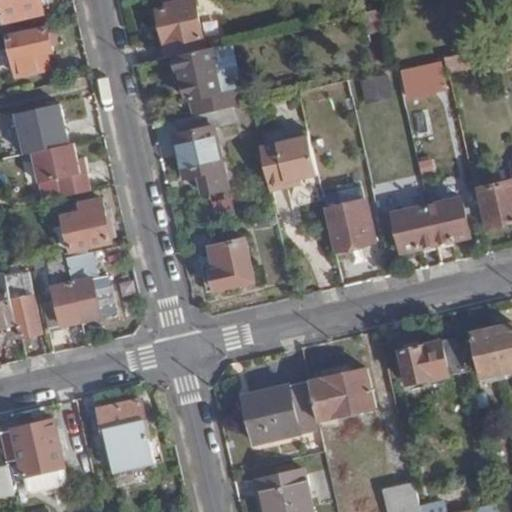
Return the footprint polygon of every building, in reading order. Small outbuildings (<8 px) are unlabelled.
[(2,0),(7,20),(46,11),(45,7),(50,6),(48,0),(2,0)] [(159,9),(168,56),(173,55),(206,47),(196,0),(171,0),(168,1),(168,7),(159,9)] [(9,29),(48,20),(46,11),(7,20),(9,29)] [(42,52),(48,51),(54,50),(50,29),(12,38),(20,76),(45,70),(42,52)] [(511,43),(446,59),(448,70),(486,62),(487,65),(508,60),(507,56),(511,55),(511,43)] [(219,60),(215,45),(206,47),(173,55),(176,67),(184,67),(193,116),(217,111),(241,105),(235,89),(222,91),(214,63),(219,60)] [(50,70),(48,51),(42,52),(45,70),(50,70)] [(420,70),(407,73),(409,86),(422,83),(420,70)] [(365,80),(370,104),(397,98),(392,75),(365,80)] [(353,96),(349,80),(339,83),(342,98),(353,96)] [(328,91),(327,85),(314,89),(316,95),(328,91)] [(316,95),(314,89),(299,92),(301,98),(316,95)] [(63,95),(19,106),(28,144),(73,133),(63,95)] [(220,126),(217,111),(193,116),(177,120),(180,134),(177,135),(186,177),(200,175),(205,193),(230,187),(216,127),(220,126)] [(262,146),(272,190),(297,185),(296,178),(318,173),(308,132),(289,136),(289,140),(262,146)] [(80,159),(75,143),(35,153),(40,183),(59,179),(62,196),(93,189),(89,172),(83,172),(80,159)] [(85,158),(80,159),(83,172),(89,172),(85,158)] [(320,178),(336,250),(376,241),(368,199),(336,206),(328,176),(320,178)] [(508,177),(500,178),(500,184),(479,189),(488,228),(511,223),(511,181),(509,182),(508,177)] [(103,195),(82,200),(84,211),(65,215),(71,247),(112,238),(103,195)] [(463,198),(429,206),(438,245),(471,238),(463,198)] [(438,245),(429,206),(390,215),(393,234),(399,232),(404,253),(423,249),(424,252),(438,249),(438,245)] [(322,215),(291,223),(299,259),(331,252),(322,215)] [(247,239),(218,245),(223,268),(217,269),(212,270),(217,290),(255,282),(247,239)] [(223,268),(218,245),(212,247),(217,269),(223,268)] [(99,275),(94,250),(69,255),(83,319),(102,315),(101,309),(99,299),(93,277),(99,275)] [(83,319),(69,255),(68,251),(46,256),(57,299),(42,302),(48,328),(83,319)] [(8,275),(22,336),(43,331),(30,270),(8,275)] [(6,273),(0,274),(0,325),(16,322),(6,273)] [(106,298),(99,299),(101,309),(108,307),(106,298)] [(511,324),(496,328),(508,377),(511,375),(511,324)] [(508,377),(496,328),(475,333),(484,375),(484,374),(487,381),(508,377)] [(468,374),(460,339),(403,351),(411,387),(468,374)] [(370,370),(312,383),(321,422),(378,409),(370,370)] [(312,383),(312,382),(245,397),(255,443),(300,433),(304,450),(326,445),(321,422),(312,383)] [(110,447),(136,442),(153,439),(144,400),(102,409),(110,447)] [(57,420),(1,432),(8,461),(22,458),(26,475),(29,488),(34,491),(65,485),(68,479),(66,467),(57,420)] [(138,454),(136,442),(110,447),(112,459),(138,454)] [(0,495),(16,492),(8,461),(0,463),(0,495)] [(316,511),(306,469),(259,481),(261,495),(267,494),(270,511),(316,511)] [(426,511),(426,510),(420,485),(388,493),(392,511),(426,511)]
